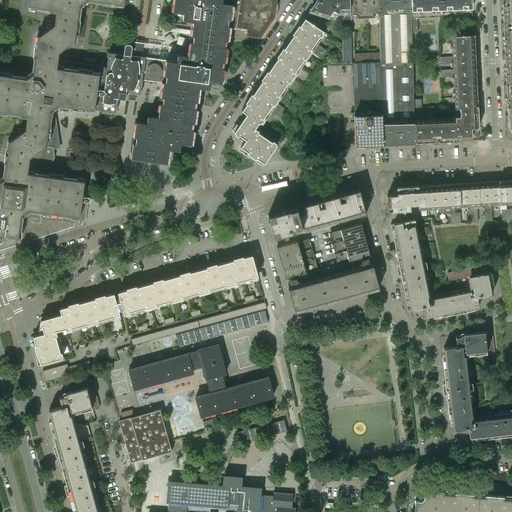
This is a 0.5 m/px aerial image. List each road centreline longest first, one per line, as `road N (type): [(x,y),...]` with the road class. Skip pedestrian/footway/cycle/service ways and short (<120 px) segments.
road 1 (residential): [(211,206),(207,141),(301,0)]
road 2 (residential): [(395,311),(417,348),(430,464)]
road 3 (residential): [(492,0),(494,159)]
road 4 (residential): [(370,173),(395,311)]
road 5 (tertiary): [(41,511),(5,378)]
road 6 (unclassified): [(0,300),(115,237)]
road 7 (residential): [(283,320),(247,196)]
road 8 (residential): [(494,159),(387,165),(370,173)]
road 9 (unclassified): [(247,196),(370,173)]
road 10 (unclassified): [(115,237),(0,272)]
